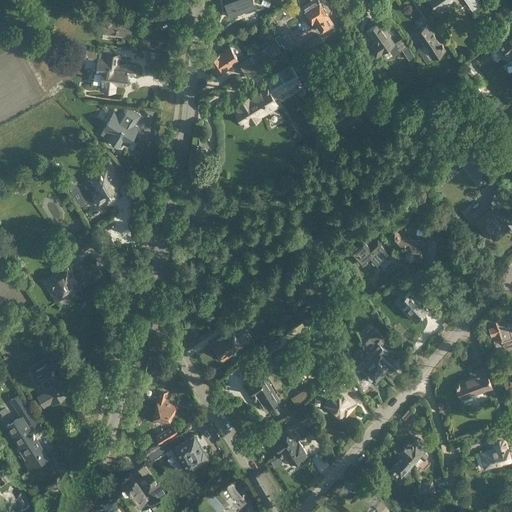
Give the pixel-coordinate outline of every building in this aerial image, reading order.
[(250,12),(249,0),(222,0),(223,12),(250,12)] [(308,17),(310,18),(313,23),(319,20),(324,29),(332,24),(325,13),(326,11),(324,7),(322,7),(317,0),(310,0),(312,1),(303,6),(304,8),(303,9),(308,17)] [(431,0),(440,13),(455,3),(452,0),(431,0)] [(480,4),(477,0),(464,0),(472,10),(480,4)] [(109,32),(109,33),(130,36),(132,21),(118,19),(119,9),(101,6),(99,21),(106,22),(105,29),(109,32)] [(366,31),(375,43),(369,47),(376,57),(382,52),(387,59),(402,48),(409,58),(414,55),(407,45),(402,37),(393,43),(379,22),(366,31)] [(428,24),(416,32),(433,56),(444,48),(443,46),(444,45),(442,42),(441,43),(428,24)] [(511,32),(498,45),(507,56),(511,53),(511,32)] [(274,37),(279,45),(282,44),(285,49),(294,43),(287,33),(281,37),(279,34),(274,37)] [(307,42),(311,51),(325,43),(320,34),(307,42)] [(274,40),(243,60),(250,71),(281,51),(274,40)] [(214,75),(239,59),(230,46),(206,62),(214,75)] [(73,48),(71,56),(86,58),(86,56),(88,57),(88,58),(96,59),(96,58),(97,58),(96,69),(93,69),(91,84),(100,86),(99,89),(116,91),(117,83),(124,84),(126,73),(134,74),(135,67),(118,64),(120,54),(107,52),(73,48)] [(274,109),(272,106),(272,105),(277,102),(271,92),(299,75),(292,63),(289,65),(288,63),(278,70),(265,78),(268,83),(258,89),(260,92),(256,94),(249,98),(247,96),(238,101),(240,104),(234,108),(243,123),(245,126),(251,122),(256,119),(260,116),(261,117),(274,109)] [(102,129),(103,129),(110,134),(107,138),(120,147),(123,142),(128,145),(139,127),(134,124),(140,114),(124,105),(118,114),(113,111),(102,129)] [(370,122),(379,116),(371,105),(362,111),(370,122)] [(360,120),(355,113),(346,119),(351,126),(360,120)] [(110,160),(97,168),(100,172),(91,177),(98,188),(92,192),(99,203),(105,199),(107,203),(121,195),(116,187),(123,183),(110,160)] [(433,179),(432,189),(432,191),(441,192),(442,180),(433,179)] [(510,225),(497,209),(508,200),(497,186),(485,196),(491,203),(490,204),(486,200),(468,215),(488,239),(489,240),(490,240),(491,240),(493,239),(510,225)] [(429,226),(435,234),(445,225),(439,218),(429,226)] [(400,253),(407,253),(404,256),(409,263),(415,258),(418,261),(419,260),(418,258),(424,253),(425,241),(406,239),(406,238),(400,238),(393,231),(386,237),(400,253)] [(369,258),(376,265),(390,253),(377,240),(370,247),(363,239),(350,251),(362,265),(369,258)] [(68,242),(60,247),(68,261),(76,256),(68,242)] [(327,261),(334,257),(330,250),(323,254),(327,261)] [(335,265),(339,272),(342,277),(344,280),(351,276),(342,261),(335,265)] [(52,287),(54,288),(61,299),(81,287),(72,273),(73,272),(69,265),(58,271),(56,271),(51,274),(51,276),(48,277),(49,279),(49,282),(52,287)] [(313,274),(304,279),(309,288),(314,297),(323,292),(313,274)] [(397,278),(390,284),(392,286),(393,285),(398,291),(398,292),(399,294),(406,287),(404,286),(407,283),(402,278),(400,281),(397,278)] [(375,292),(370,286),(364,292),(369,297),(373,294),(375,292)] [(414,321),(431,306),(419,294),(416,297),(410,291),(404,296),(410,302),(403,309),(414,321)] [(377,299),(373,294),(369,297),(369,298),(373,303),(377,299)] [(234,351),(244,344),(237,335),(253,323),(247,316),(247,317),(243,311),(230,320),(234,326),(232,327),(234,330),(227,335),(226,333),(212,343),(223,360),(235,352),(234,351)] [(491,334),(492,333),(493,339),(501,336),(504,345),(504,344),(506,346),(511,345),(511,342),(511,341),(511,321),(506,324),(503,315),(487,320),(489,326),(488,326),(491,334)] [(374,355),(369,360),(382,372),(383,373),(392,363),(381,354),(386,349),(378,342),(370,351),(374,355)] [(272,348),(269,343),(259,350),(262,355),(272,348)] [(33,371),(45,391),(36,396),(44,407),(52,402),(52,403),(67,394),(52,370),(61,364),(54,352),(47,356),(47,357),(44,359),(47,363),(33,371)] [(369,360),(360,370),(373,382),(382,372),(369,360)] [(272,386),(259,364),(247,371),(251,378),(246,381),(255,396),(257,395),(272,386)] [(472,376),(456,383),(462,398),(492,386),(484,367),(470,372),(472,376)] [(353,376),(344,368),(338,375),(347,383),(353,376)] [(348,413),(355,404),(353,403),(355,401),(339,388),(338,389),(333,385),(330,389),(335,393),(325,404),(340,418),(346,411),(348,413)] [(280,399),(272,386),(257,395),(265,408),(280,399)] [(171,422),(176,400),(166,398),(168,391),(159,388),(157,399),(159,399),(158,399),(158,403),(157,403),(156,407),(156,408),(153,421),(162,423),(163,419),(171,422)] [(6,424),(14,435),(29,460),(25,462),(30,469),(48,458),(32,434),(42,428),(20,393),(10,399),(20,415),(6,424)] [(306,412),(302,406),(294,411),(298,417),(306,412)] [(281,453),(283,452),(282,451),(299,440),(301,438),(292,424),(287,427),(287,428),(279,433),(281,434),(273,439),(281,453)] [(156,436),(160,444),(178,433),(174,425),(156,436)] [(321,438),(315,428),(309,432),(315,442),(321,438)] [(496,448),(481,453),(485,467),(499,463),(500,464),(511,461),(510,458),(511,457),(511,452),(511,451),(508,452),(504,437),(503,437),(501,430),(492,433),(494,439),(493,440),(496,448)] [(181,432),(147,452),(152,459),(158,455),(168,449),(175,445),(179,453),(175,455),(179,463),(184,460),(188,467),(198,461),(201,466),(209,461),(206,457),(208,455),(194,433),(185,439),(181,432)] [(398,451),(402,454),(412,463),(413,462),(418,465),(423,460),(428,455),(424,451),(429,445),(419,436),(412,443),(408,440),(398,451)] [(282,451),(283,452),(290,464),(298,459),(299,461),(307,456),(306,454),(307,453),(299,440),(282,451)] [(401,475),(412,463),(402,454),(388,469),(398,479),(401,475)] [(124,488),(140,511),(141,511),(154,503),(156,506),(167,498),(156,483),(147,489),(139,478),(124,488)] [(421,484),(424,497),(434,494),(431,481),(421,484)] [(251,511),(252,511),(252,509),(250,506),(247,507),(245,505),(248,502),(240,495),(242,493),(237,484),(227,490),(233,499),(240,506),(234,511),(251,511)] [(418,498),(424,497),(421,484),(412,486),(415,499),(418,498)] [(19,499),(14,492),(2,499),(6,504),(5,505),(9,511),(10,511),(25,511),(28,511),(28,509),(29,508),(22,497),(19,499)]
